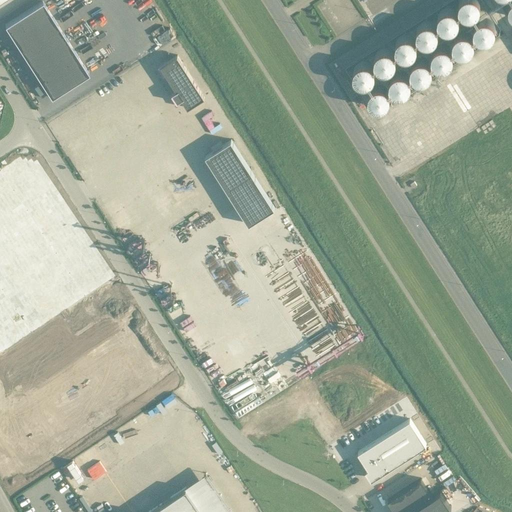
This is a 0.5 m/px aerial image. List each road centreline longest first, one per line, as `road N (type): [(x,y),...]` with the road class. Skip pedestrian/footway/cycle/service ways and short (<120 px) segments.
road 1 (unclassified): [(353,511),(224,427),(32,129)]
road 2 (tertiary): [(511,376),(270,0)]
road 3 (unknown): [(511,77),(380,172)]
